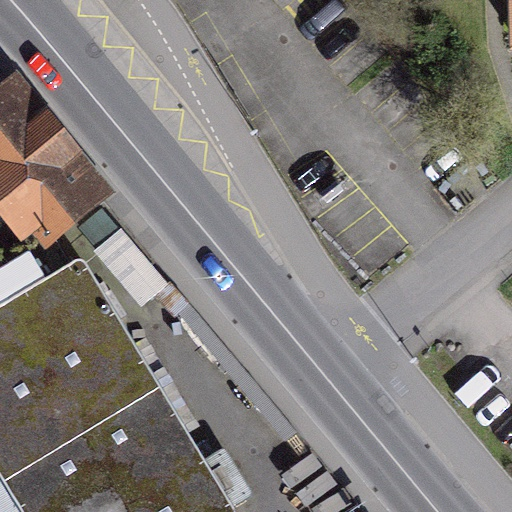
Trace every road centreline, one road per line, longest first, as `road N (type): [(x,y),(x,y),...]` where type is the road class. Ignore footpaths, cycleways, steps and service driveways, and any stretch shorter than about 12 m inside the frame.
road 1 (tertiary): [(321,370),(13,0)]
road 2 (residential): [(321,370),(511,218)]
road 3 (tertiary): [(446,511),(321,370)]
